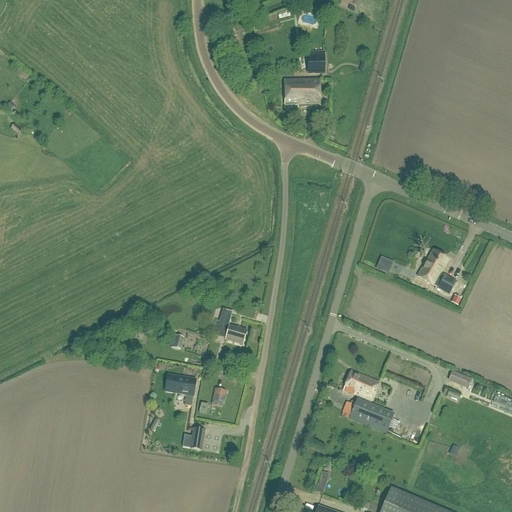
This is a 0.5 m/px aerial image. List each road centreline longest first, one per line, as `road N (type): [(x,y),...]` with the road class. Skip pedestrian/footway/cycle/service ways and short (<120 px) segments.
road 1 (unclassified): [(275,511),(374,178)]
road 2 (residential): [(251,428),(281,247),(286,141)]
road 3 (tertiary): [(286,141),(265,131),(210,76),(196,0)]
road 4 (tertiary): [(511,235),(374,178)]
